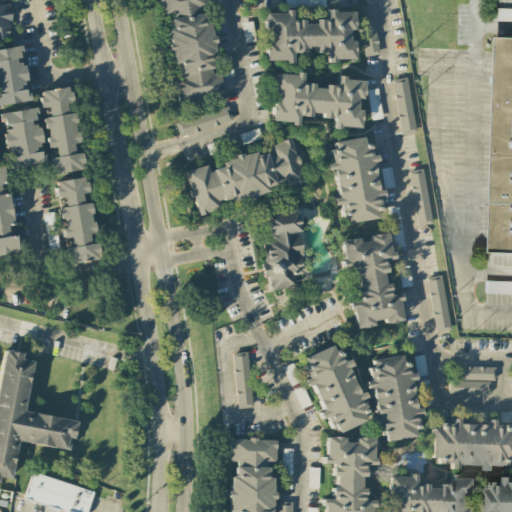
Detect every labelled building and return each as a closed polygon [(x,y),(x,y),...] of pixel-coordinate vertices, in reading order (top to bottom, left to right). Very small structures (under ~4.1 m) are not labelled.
[(177,103),(223,96),(219,72),(212,74),(209,57),(214,57),(209,22),(207,23),(203,0),(159,0),(162,16),(169,14),(171,30),(166,30),(172,66),(178,65),(180,80),(173,81),(177,103)] [(511,8),(497,8),(496,21),(511,21),(511,8)] [(264,13),(265,62),(291,61),(291,54),(303,53),(303,49),(315,49),(315,53),(326,53),(327,61),(354,60),(353,41),(348,42),(348,30),(353,30),(353,11),(325,12),(325,21),(290,22),(290,12),(264,13)] [(365,57),(378,55),(374,22),(362,23),(365,57)] [(511,37),(495,37),(490,253),(511,253),(511,37)] [(0,105),(29,101),(27,86),(25,86),(20,46),(0,48),(0,105)] [(272,121),(297,125),(298,125),(297,117),(310,116),(311,113),(321,115),(321,118),(332,120),(333,130),(351,128),(358,129),(362,111),(357,110),(356,99),(363,98),(362,80),(356,80),(337,76),(335,86),(313,88),(313,85),(302,83),(301,73),(275,75),(274,81),(276,103),(272,103),(271,111),(272,121)] [(414,133),(407,78),(392,80),(399,135),(414,133)] [(82,169),(79,153),(73,153),(72,144),(77,143),(73,112),(66,113),(65,104),(71,103),(68,87),(37,91),(40,107),(47,106),(48,116),(42,117),(47,153),(48,153),(51,174),(82,169)] [(371,120),(381,119),(378,89),(368,90),(371,120)] [(175,122),(179,137),(233,122),(229,107),(175,122)] [(10,168),(44,163),(42,152),(34,153),(33,146),(41,145),(38,122),(37,122),(35,109),(0,113),(0,123),(4,154),(9,154),(10,168)] [(242,145),(261,139),(258,129),(239,134),(242,145)] [(302,183),(290,139),(269,145),(272,154),(247,154),(220,161),(220,168),(207,171),(206,165),(184,171),(197,215),(218,210),(218,202),(222,201),(236,201),(241,200),(242,200),(267,193),(267,186),(278,183),(280,189),(302,183)] [(376,220),(382,192),(375,191),(373,171),(376,156),(370,155),(368,143),(351,139),(333,141),(330,156),(331,163),(326,163),(327,171),(333,172),(335,191),(332,204),(339,206),(340,215),(345,216),(346,223),(376,220)] [(408,171),(416,226),(431,224),(423,169),(408,171)] [(69,264),(98,260),(95,243),(89,244),(87,234),(93,233),(88,203),(82,204),(80,194),(86,194),(84,177),(53,182),(56,198),(62,197),(64,207),(58,208),(62,239),(69,238),(71,247),(67,248),(69,264)] [(397,207),(387,209),(390,221),(400,219),(397,207)] [(57,250),(54,213),(44,213),(47,251),(57,250)] [(263,217),(270,262),(261,263),(263,279),(268,278),(270,290),(295,287),(294,276),(303,274),(297,232),(299,232),(297,213),(263,217)] [(342,241),(341,268),(351,268),(356,286),(356,296),(357,301),(349,303),(355,328),(382,321),(383,325),(400,321),(401,314),(400,310),(400,295),(389,295),(383,271),(383,261),(392,259),(385,232),(368,237),(368,241),(359,243),(358,239),(350,239),(342,241)] [(426,278),(434,332),(449,329),(441,276),(426,278)] [(511,281),(485,281),(485,293),(511,293),(511,281)] [(368,421),(360,400),(361,400),(346,360),(343,361),(339,350),(333,352),(331,347),(303,357),(306,365),(302,366),(306,379),(307,379),(322,418),(327,416),(333,434),(368,421)] [(233,353),(234,408),(249,408),(248,353),(233,353)] [(417,437),(414,417),(417,416),(411,373),(406,374),(403,355),(368,361),(371,381),(368,381),(374,420),(378,420),(381,442),(417,437)] [(494,381),(494,368),(456,366),(455,379),(494,381)] [(448,394),(489,396),(489,382),(449,381),(448,394)] [(373,440),(344,439),(344,437),(324,437),(324,464),(331,464),(331,476),(335,476),(335,488),(330,488),(330,499),(322,499),(322,511),(370,511),(371,501),(364,501),(364,489),(360,489),(360,477),(364,477),(364,465),(372,465),(373,440)] [(270,511),(272,478),(267,478),(267,463),(274,463),(275,440),(228,439),(228,462),(234,462),(234,478),(229,478),(227,511),(270,511)] [(291,489),(292,449),(281,449),(280,489),(291,489)] [(85,511),(92,491),(31,473),(23,500),(64,511),(85,511)] [(476,511),(477,477),(450,477),(449,485),(437,484),(437,488),(426,488),(426,484),(415,484),(415,476),(387,476),(387,511),(476,511)] [(485,511),(511,511),(511,480),(507,481),(507,482),(491,482),(491,488),(485,488),(485,511)] [(276,511),(291,511),(291,502),(277,502),(276,511)]
